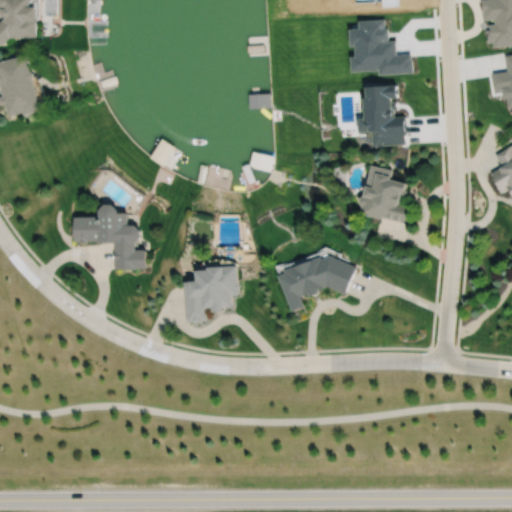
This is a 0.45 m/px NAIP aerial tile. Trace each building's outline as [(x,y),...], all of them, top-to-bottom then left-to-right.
[(0,0),(0,42),(32,42),(31,0),(0,0)] [(511,0),(511,44),(492,46),(491,42),(486,43),(486,38),(487,38),(487,32),(486,32),(486,29),(490,29),(490,26),(489,26),(489,24),(495,24),(495,18),(483,19),(482,11),(481,11),(481,8),(482,8),(482,1),(481,1),(481,0),(511,0)] [(359,20),(385,19),(385,28),(388,28),(388,39),(383,39),(383,40),(396,40),(396,54),(411,53),(411,59),(412,59),(413,72),(379,74),(378,70),(352,71),(351,56),(356,55),(355,45),(351,46),(350,28),(359,28),(359,20)] [(27,55),(0,60),(0,93),(4,117),(37,111),(27,55)] [(506,56),(511,55),(511,106),(508,107),(506,97),(503,98),(502,90),(495,91),(494,88),(493,88),(492,76),(493,76),(493,73),(508,71),(506,56)] [(367,86),(391,85),(397,84),(398,97),(392,97),(392,100),(397,100),(397,110),(395,110),(395,115),(405,114),(406,135),(405,135),(405,144),(372,146),(371,130),(359,131),(358,118),(365,117),(364,97),(368,97),(367,86)] [(511,145),(493,155),(499,168),(488,174),(498,195),(506,191),(511,203),(511,145)] [(406,225),(410,205),(399,203),(403,184),(387,180),(389,171),(368,166),(357,213),(406,225)] [(113,269),(144,269),(143,250),(135,250),(135,226),(125,226),(125,214),(112,214),(112,206),(96,207),(96,218),(71,218),(71,243),(113,243),(113,269)] [(354,267),(327,255),(275,272),(288,311),(302,307),(298,296),(326,287),(342,294),(354,267)] [(237,296),(235,267),(191,269),(192,282),(183,282),(185,323),(205,322),(205,311),(230,309),(230,296),(237,296)]
